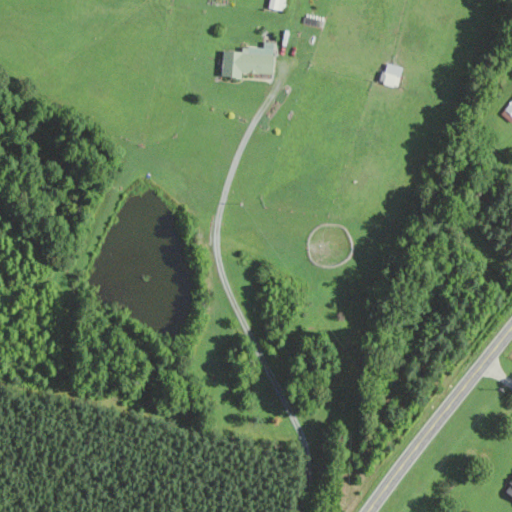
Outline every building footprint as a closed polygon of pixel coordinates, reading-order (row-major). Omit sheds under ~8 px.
[(267,0),(267,8),(283,10),(284,0),(267,0)] [(239,72),(270,73),(271,42),(261,42),(261,47),(240,46),(240,52),(220,51),(219,77),(239,78),(239,72)] [(401,68),(385,64),(380,83),(396,87),(401,68)] [(511,98),(503,110),(511,117),(511,98)] [(511,499),(511,475),(501,490),(511,499)]
